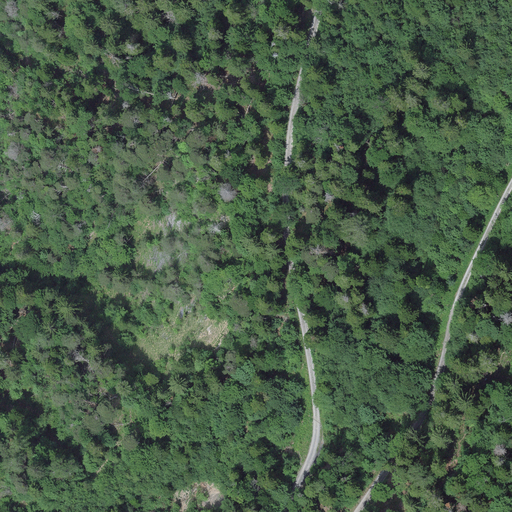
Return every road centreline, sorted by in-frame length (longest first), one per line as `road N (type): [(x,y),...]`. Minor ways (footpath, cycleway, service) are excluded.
road 1 (track): [(324,0),(295,101),(286,168),(286,234),(317,432),(287,511)]
road 2 (track): [(357,511),(432,394),(471,268),(511,185)]
